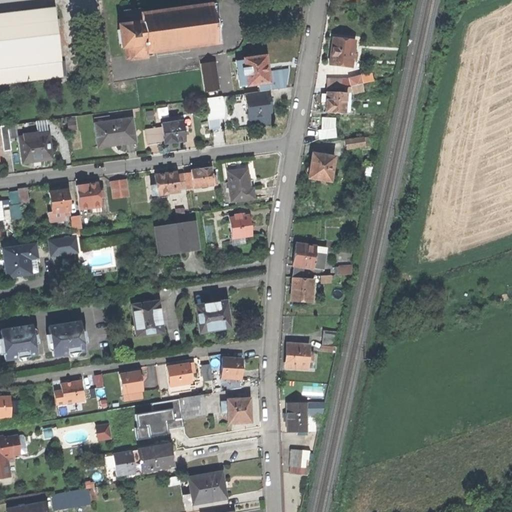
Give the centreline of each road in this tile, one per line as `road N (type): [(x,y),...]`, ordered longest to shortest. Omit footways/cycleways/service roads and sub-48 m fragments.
road 1 (residential): [(295,142),(272,280),(274,511)]
road 2 (residential): [(0,182),(295,142)]
road 3 (residential): [(317,0),(295,142)]
